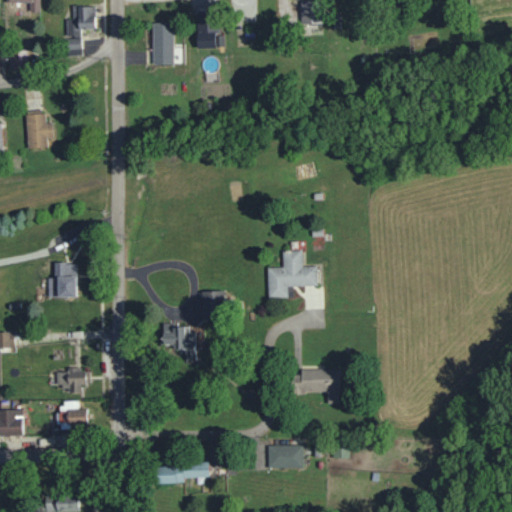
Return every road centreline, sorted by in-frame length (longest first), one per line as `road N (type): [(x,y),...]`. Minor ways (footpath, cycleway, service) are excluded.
road 1 (residential): [(122,511),(116,0)]
road 2 (residential): [(121,433),(260,432),(269,413),(269,336),(305,320)]
road 3 (residential): [(121,454),(0,455)]
